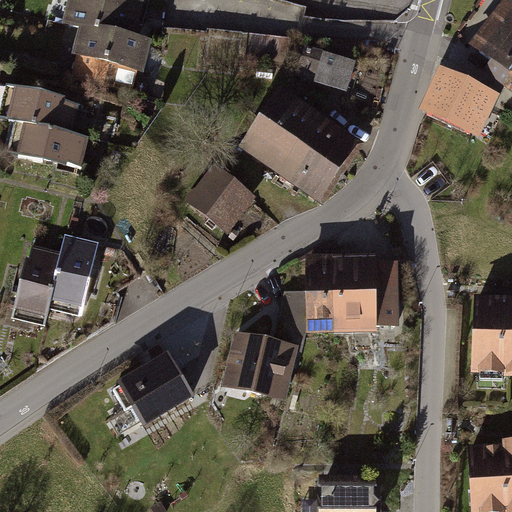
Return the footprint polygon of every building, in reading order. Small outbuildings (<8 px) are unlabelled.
[(143,14),(89,0),(70,0),(64,22),(82,27),(136,41),(143,14)] [(89,0),(143,14),(146,0),(89,0)] [(490,73),(505,85),(511,75),(511,26),(504,20),(479,52),(496,65),(490,73)] [(136,41),(82,27),(75,58),(77,58),(72,79),(132,94),(137,74),(142,75),(150,45),(136,41)] [(326,59),(305,53),(297,82),(316,87),(314,92),(345,101),(354,72),(325,63),(326,59)] [(491,92),(446,72),(427,115),(472,135),(491,92)] [(76,106),(13,91),(6,119),(22,123),(69,135),(76,106)] [(284,92),(263,121),(345,178),(365,149),(284,92)] [(345,178),(263,121),(242,151),(324,208),(345,178)] [(69,135),(22,123),(15,152),(78,168),(85,139),(69,135)] [(214,169),(184,207),(228,241),(258,203),(214,169)] [(95,247),(68,239),(63,258),(50,307),(82,316),(95,265),(90,264),(95,247)] [(36,251),(32,264),(27,263),(13,317),(45,326),(50,307),(63,258),(36,251)] [(300,341),(331,341),(331,261),(305,261),(305,294),(286,294),(268,345),(297,352),(300,341)] [(376,262),(331,261),(331,341),(375,341),(375,333),(397,334),(398,270),(376,269),(376,262)] [(511,308),(471,309),(471,386),(511,386),(511,308)] [(268,345),(234,337),(221,392),(284,407),(297,352),(268,345)] [(170,356),(118,385),(145,432),(197,402),(170,356)] [(511,511),(511,449),(468,451),(470,511),(511,511)] [(378,489),(320,489),(319,511),(375,511),(375,504),(378,504),(378,489)]
